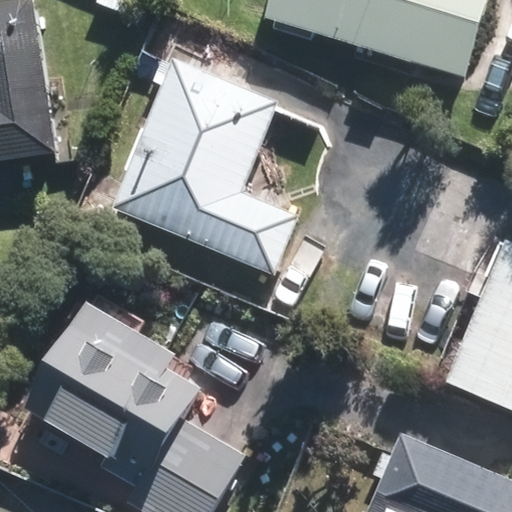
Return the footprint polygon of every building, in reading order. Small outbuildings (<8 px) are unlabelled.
[(268,0),(261,25),(457,80),(480,0),(268,0)] [(26,14),(0,17),(0,160),(49,153),(26,14)] [(168,74),(113,209),(269,271),(286,228),(229,205),(266,114),(168,74)] [(511,253),(504,250),(445,389),(511,417),(511,253)] [(166,365),(70,311),(14,410),(140,481),(130,500),(152,511),(213,511),(240,465),(176,429),(195,396),(160,376),(166,365)] [(511,511),(511,506),(391,457),(368,511),(511,511)]
